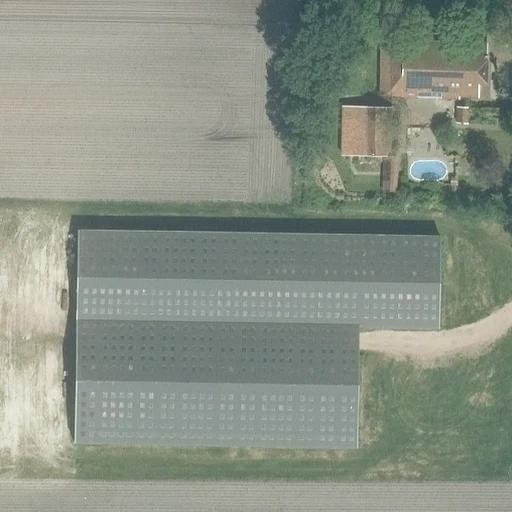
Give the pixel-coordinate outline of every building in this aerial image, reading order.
[(382,43),(382,98),(392,98),(458,99),(458,97),(478,97),(478,86),(486,86),(486,44),(382,43)] [(363,108),(362,156),(392,156),(392,109),(363,108)] [(469,124),(469,108),(457,108),(456,123),(469,124)] [(382,158),(381,193),(383,193),(396,194),(397,158),(383,158),(382,158)] [(441,236),(383,235),(78,231),(75,443),(357,447),(359,327),(383,327),(440,328),(441,236)]
